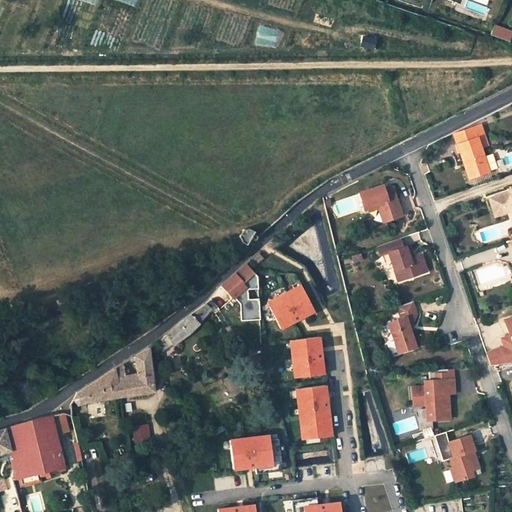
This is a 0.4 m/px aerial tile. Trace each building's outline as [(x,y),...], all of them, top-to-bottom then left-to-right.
[(511,40),(511,35),(511,28),(493,25),(492,36),(511,40)] [(384,35),(358,31),(356,44),(382,47),(384,35)] [(480,124),(453,134),(462,161),(465,160),(471,178),(489,171),(488,171),(483,156),(480,148),(488,145),(480,124)] [(491,153),(483,156),(488,171),(497,168),(491,153)] [(465,160),(462,161),(468,179),(471,178),(465,160)] [(377,207),(382,221),(401,215),(391,186),(382,189),(377,191),(375,186),(357,192),(363,207),(366,206),(375,203),(377,207)] [(511,192),(510,192),(489,198),(493,212),(505,208),(510,211),(511,212),(511,211),(511,192)] [(252,234),(254,232),(250,229),(243,230),(241,234),(239,236),(242,243),(246,245),(248,241),(252,234)] [(398,237),(376,245),(379,255),(381,255),(387,252),(390,260),(393,269),(397,268),(401,279),(425,270),(420,253),(412,256),(408,257),(406,249),(404,246),(402,247),(398,237)] [(387,252),(381,255),(383,263),(390,260),(387,252)] [(361,258),(359,253),(351,256),(352,261),(361,258)] [(239,305),(240,316),(260,314),(259,300),(248,300),(247,288),(258,287),(257,275),(246,264),(221,287),(232,299),(233,299),(239,305)] [(318,309),(305,283),(272,300),(285,326),(318,309)] [(214,303),(211,299),(205,303),(209,307),(214,303)] [(388,322),(399,352),(416,347),(410,331),(408,322),(415,320),(417,315),(412,300),(398,305),(402,318),(388,322)] [(166,334),(172,343),(172,344),(190,332),(211,309),(209,307),(205,303),(180,321),(166,334)] [(505,338),(502,344),(504,348),(485,354),(489,365),(511,361),(511,317),(504,321),(509,336),(505,338)] [(161,351),(172,343),(166,334),(156,342),(161,351)] [(323,335),(294,338),(298,375),(327,372),(323,335)] [(73,399),(78,405),(89,400),(154,391),(148,347),(133,357),(136,372),(129,374),(128,368),(123,370),(122,364),(76,392),(73,399)] [(129,374),(136,372),(133,357),(122,364),(123,370),(128,368),(129,374)] [(451,377),(440,378),(441,393),(443,392),(443,398),(447,401),(446,392),(453,392),(451,377)] [(423,384),(410,385),(412,404),(425,403),(426,418),(438,418),(441,415),(448,414),(447,401),(443,398),(443,392),(441,393),(440,378),(423,379),(423,384)] [(305,437),(333,434),(328,383),(299,386),(305,437)] [(67,429),(63,412),(52,415),(56,432),(67,429)] [(60,468),(64,467),(56,432),(52,415),(39,418),(30,421),(4,429),(9,450),(15,477),(16,479),(18,479),(35,474),(39,473),(48,471),(60,468)] [(137,441),(151,439),(148,423),(134,425),(137,441)] [(0,453),(9,450),(4,429),(0,430),(0,453)] [(271,432),(231,437),(235,465),(257,463),(258,471),(284,468),(280,436),(272,437),(271,432)] [(473,449),(468,433),(447,440),(452,456),(449,457),(452,467),(449,468),(453,482),(472,475),(470,469),(478,466),(474,455),(468,457),(466,451),(472,449),(473,449)] [(312,478),(312,468),(297,469),(298,479),(312,478)] [(35,474),(18,479),(20,485),(36,480),(35,474)] [(5,486),(9,499),(16,495),(16,493),(14,484),(5,486)] [(292,498),(293,511),(341,511),(341,501),(319,503),(318,496),(292,498)] [(256,511),(256,502),(219,506),(219,511),(256,511)]
